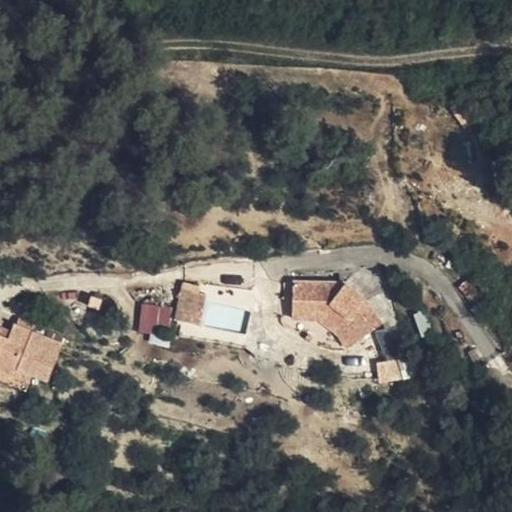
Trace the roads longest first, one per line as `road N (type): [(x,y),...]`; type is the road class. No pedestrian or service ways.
road 1 (track): [(0,288),(114,286),(346,257),(413,259),(439,274),(492,363),(511,373)]
road 2 (track): [(511,42),(372,61),(175,47),(59,62),(0,13)]
